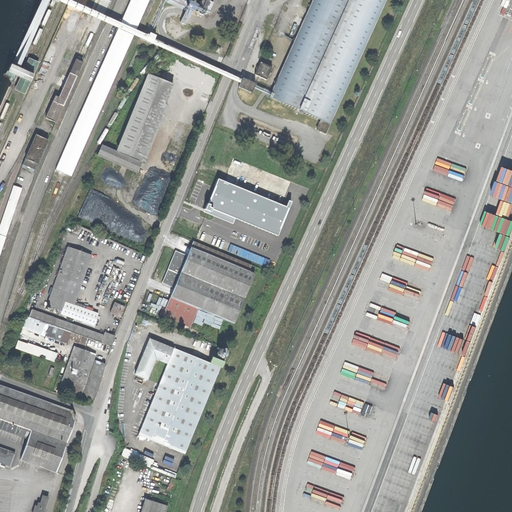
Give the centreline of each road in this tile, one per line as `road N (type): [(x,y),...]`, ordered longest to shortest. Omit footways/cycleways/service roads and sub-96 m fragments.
road 1 (unclassified): [(97,413),(258,0)]
road 2 (secondary): [(419,0),(255,360)]
road 3 (unclassified): [(0,304),(32,202),(121,0)]
road 4 (residential): [(214,511),(268,376),(255,360)]
road 5 (secondary): [(255,360),(196,511)]
